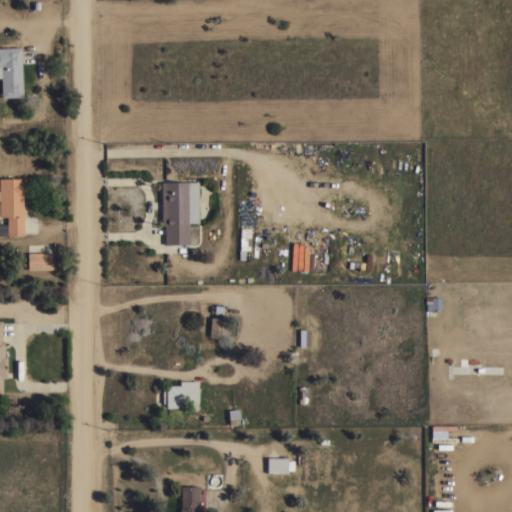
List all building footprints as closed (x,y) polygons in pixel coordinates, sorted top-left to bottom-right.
[(0,48),(20,47),(22,97),(1,98),(0,78),(0,48)] [(24,199),(22,199),(23,236),(0,236),(0,225),(6,225),(6,217),(0,217),(0,179),(24,179),(24,199)] [(160,183),(197,182),(198,223),(188,223),(189,245),(164,245),(163,226),(161,226),(160,183)] [(51,253),(51,270),(27,270),(27,253),(51,253)] [(440,311),(426,311),(426,306),(425,306),(425,298),(440,298),(440,311)] [(210,318),(225,319),(224,338),(208,337),(210,318)] [(298,330),(308,330),(308,347),(298,347),(298,330)] [(180,386),(180,381),(197,381),(197,388),(198,388),(198,403),(183,403),(183,408),(165,408),(165,404),(162,404),(161,390),(165,390),(165,386),(180,386)] [(298,387),(308,387),(308,405),(298,405),(298,387)] [(238,410),(239,420),(238,420),(238,425),(229,426),(227,411),(238,410)] [(455,426),(455,431),(446,431),(445,438),(455,438),(455,443),(430,443),(430,426),(455,426)] [(286,458),(286,461),(293,461),(293,471),(286,471),(286,473),(266,473),(266,458),(286,458)] [(178,511),(180,508),(180,487),(198,487),(198,502),(196,502),(196,511),(178,511)]
